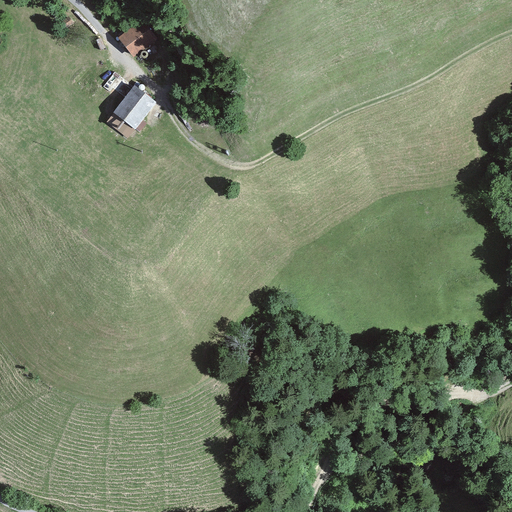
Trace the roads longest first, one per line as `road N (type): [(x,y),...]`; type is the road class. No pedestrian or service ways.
road 1 (track): [(511,31),(245,169),(190,141),(138,69),(71,0)]
road 2 (track): [(306,511),(349,424),(373,403),(429,404),(511,380)]
